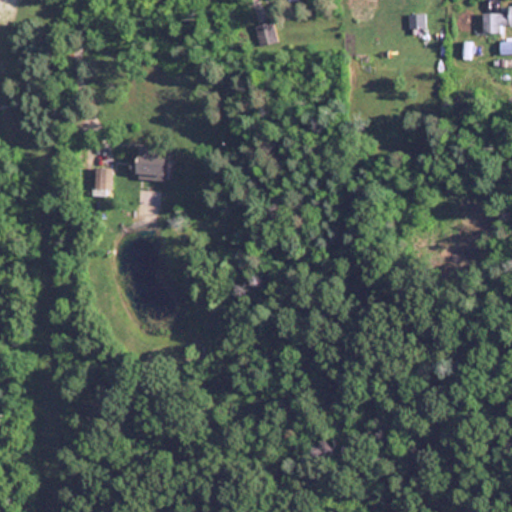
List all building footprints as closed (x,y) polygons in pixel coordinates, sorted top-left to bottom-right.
[(511,14),(485,14),(485,34),(503,34),(503,26),(511,26),(511,7),(511,14)] [(425,13),(408,14),(408,29),(425,28),(425,13)] [(256,28),(263,48),(280,42),(273,22),(256,28)] [(511,40),(499,41),(500,54),(511,53),(511,40)] [(170,150),(143,150),(142,180),(169,180),(170,150)] [(95,189),(104,189),(104,172),(95,172),(95,189)]
